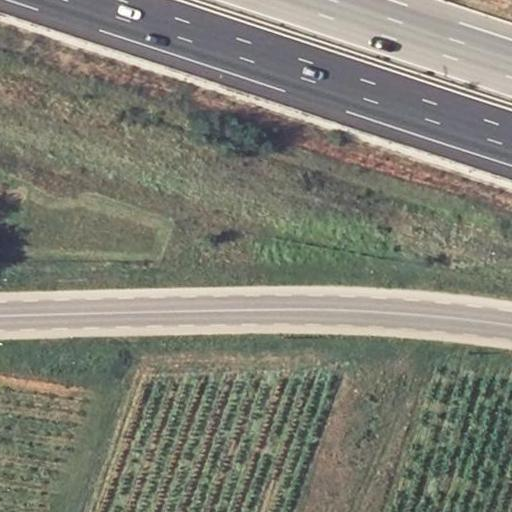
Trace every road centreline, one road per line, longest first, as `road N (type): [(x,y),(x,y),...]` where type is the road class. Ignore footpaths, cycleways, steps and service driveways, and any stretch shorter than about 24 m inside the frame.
road 1 (tertiary): [(511,322),(371,314),(0,318)]
road 2 (motorway): [(104,0),(511,134)]
road 3 (motorway): [(511,65),(308,0)]
